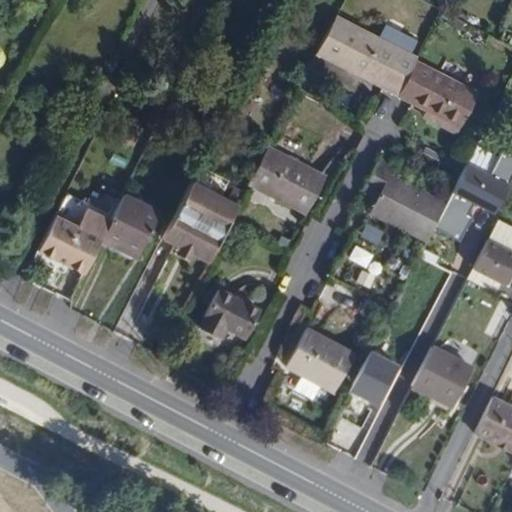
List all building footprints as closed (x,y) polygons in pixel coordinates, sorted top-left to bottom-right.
[(373,82),(397,95),(414,63),(417,58),(352,24),(332,61),(356,73),(361,65),(378,74),(373,82)] [(414,63),(397,95),(446,120),(463,88),(414,63)] [(361,65),(356,73),(373,82),(378,74),(361,65)] [(267,145),(248,183),(306,213),(326,176),(267,145)] [(494,211),(511,174),(511,155),(501,151),(490,174),(463,163),(451,189),(494,211)] [(378,158),(363,187),(377,195),(370,211),(425,239),(444,202),(390,174),(393,165),(379,156),(378,158)] [(191,177),(163,232),(179,241),(191,248),(209,258),(237,203),(191,177)] [(109,220),(101,237),(137,256),(160,212),(123,193),(109,220)] [(62,197),(36,250),(82,273),(101,237),(109,220),(62,197)] [(511,250),(486,237),(471,268),(507,285),(511,273),(511,250)] [(191,248),(179,241),(176,247),(188,254),(191,248)] [(82,273),(36,250),(32,256),(79,280),(82,273)] [(205,316),(199,326),(219,336),(225,326),(246,336),(260,309),(217,286),(203,314),(205,316)] [(304,327),(284,364),(332,389),(352,351),(304,327)] [(432,344),(412,382),(452,404),(472,366),(432,344)] [(364,345),(344,388),(377,404),(397,361),(364,345)] [(503,406),(490,399),(472,435),(485,442),(503,406)] [(511,410),(503,406),(485,442),(511,454),(511,410)]
